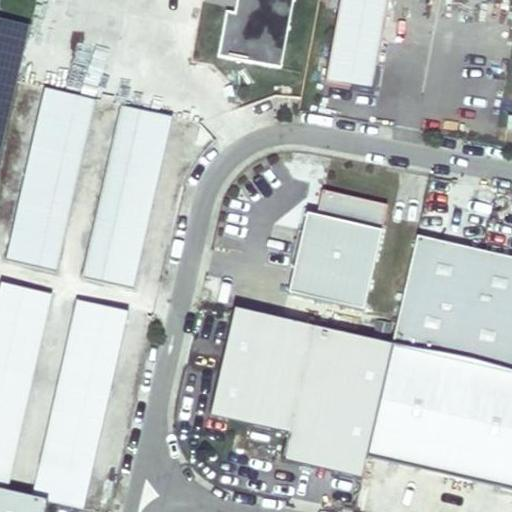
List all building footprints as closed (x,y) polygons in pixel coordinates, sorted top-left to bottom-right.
[(283,69),(295,0),(238,0),(236,14),(228,12),(220,57),(283,69)] [(372,93),(389,0),(339,0),(324,84),(372,93)] [(0,150),(29,25),(0,18),(0,150)] [(57,272),(96,99),(46,88),(7,261),(57,272)] [(134,289),(173,117),(125,106),(85,279),(134,289)] [(386,206),(322,194),(312,242),(300,241),(287,295),(364,313),(386,206)] [(511,255),(417,234),(392,345),(511,372),(511,255)] [(0,490),(6,492),(51,294),(2,283),(0,289),(0,490)] [(128,312),(80,301),(42,470),(90,481),(128,312)] [(367,454),(392,345),(234,309),(209,417),(287,435),(281,462),(361,480),(367,454)] [(511,372),(392,345),(367,454),(511,487),(511,372)] [(83,510),(90,481),(42,470),(35,499),(83,510)] [(0,511),(45,511),(48,501),(0,490),(0,511)]
